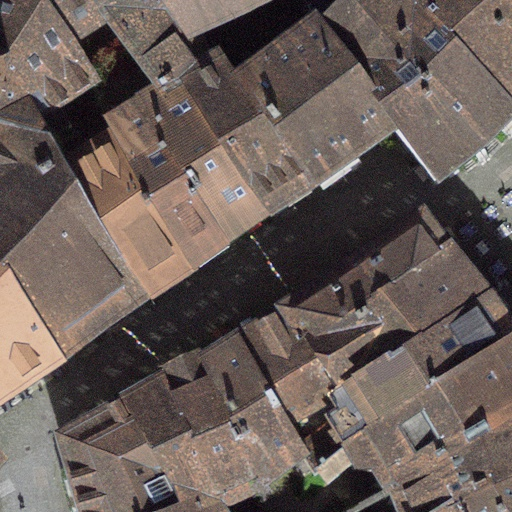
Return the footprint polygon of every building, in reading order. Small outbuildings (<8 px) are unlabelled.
[(57,29),(41,0),(0,0),(0,57),(12,60),(11,66),(22,83),(29,103),(45,136),(67,125),(56,106),(85,88),(96,111),(103,107),(94,88),(91,83),(90,83),(77,54),(57,29)] [(189,36),(163,0),(41,0),(57,29),(77,54),(90,83),(91,83),(94,88),(95,81),(80,51),(62,27),(102,1),(138,55),(141,53),(168,93),(183,85),(212,69),(209,65),(189,36)] [(265,0),(163,0),(189,36),(232,17),(265,0)] [(511,111),(509,109),(498,96),(394,0),(372,0),(366,6),(362,0),(299,0),(320,36),(393,130),(429,177),(428,178),(435,186),(447,176),(446,175),(474,154),(482,165),(490,159),(482,148),(511,117),(511,111)] [(511,0),(394,0),(498,96),(509,109),(511,111),(511,0)] [(360,154),(393,130),(320,36),(287,51),(281,44),(274,49),(278,55),(241,84),(314,186),(360,154)] [(228,243),(268,214),(183,85),(168,93),(141,53),(138,55),(95,81),(94,88),(103,107),(111,123),(143,104),(228,243)] [(12,60),(0,57),(0,110),(11,66),(12,60)] [(314,186),(241,84),(223,58),(209,65),(212,69),(183,85),(268,214),(281,205),(310,187),(310,188),(314,186)] [(0,110),(0,262),(60,361),(96,333),(147,297),(70,181),(45,136),(29,103),(22,83),(11,66),(0,110)] [(194,266),(228,243),(143,104),(111,123),(165,216),(194,266)] [(147,297),(194,266),(165,216),(111,123),(103,107),(96,111),(113,145),(86,160),(67,125),(45,136),(70,181),(147,297)] [(323,339),(454,250),(452,247),(446,251),(429,228),(432,226),(426,218),(425,217),(425,216),(423,216),(422,216),(421,217),(414,223),(417,227),(397,240),(395,237),(391,240),(392,242),(330,284),(325,276),(318,280),(323,289),(289,310),(307,337),(323,339)] [(459,317),(490,294),(488,292),(481,296),(451,257),(457,253),(454,250),(323,339),(307,337),(289,310),(239,340),(283,425),(287,422),(459,317)] [(0,401),(60,361),(0,262),(0,401)] [(348,446),(511,342),(511,339),(511,340),(486,302),(493,298),(490,294),(459,317),(287,422),(308,457),(304,460),(314,476),(318,473),(324,464),(348,446)] [(283,425),(239,340),(209,358),(207,353),(202,355),(247,445),(268,482),(286,472),(304,460),(308,457),(287,422),(283,425)] [(393,491),(511,418),(511,342),(348,446),(324,464),(318,473),(327,485),(352,465),(354,469),(377,472),(389,493),(393,491)] [(247,445),(202,355),(198,358),(201,364),(173,378),(170,372),(166,373),(180,405),(221,504),(268,482),(247,445)] [(180,405),(166,373),(163,375),(166,381),(131,400),(126,393),(122,395),(127,402),(184,508),(187,507),(207,495),(211,500),(215,498),(219,505),(221,504),(180,405)] [(127,402),(122,395),(119,397),(123,404),(62,439),(82,511),(174,511),(184,508),(127,402)] [(511,478),(511,418),(393,491),(404,511),(445,511),(455,507),(511,478)] [(457,511),(511,511),(511,478),(455,507),(457,511)] [(184,508),(174,511),(217,511),(211,500),(207,495),(187,507),(184,508)]
